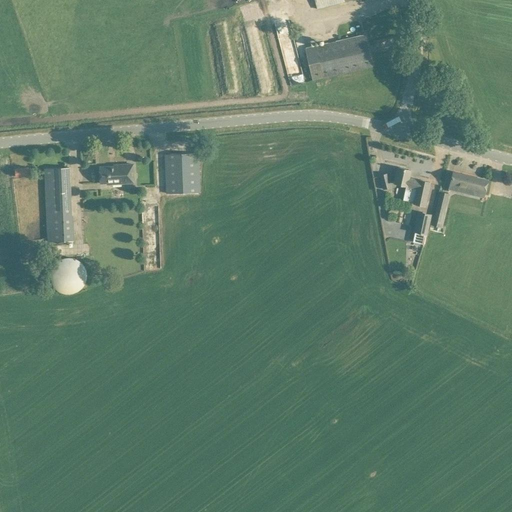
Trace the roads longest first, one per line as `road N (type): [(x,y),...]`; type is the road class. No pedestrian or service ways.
road 1 (unclassified): [(0,143),(315,114),(400,131)]
road 2 (unclassified): [(400,131),(414,70),(410,0)]
